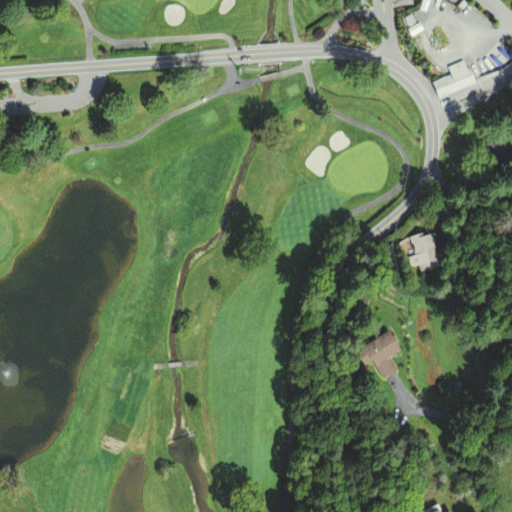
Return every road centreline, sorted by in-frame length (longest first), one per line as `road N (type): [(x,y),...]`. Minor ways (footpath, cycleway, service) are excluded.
road 1 (tertiary): [(346,511),(343,420),(325,338),(329,299),(355,253),(424,181),(430,115),(413,84),(367,53),(229,55)]
road 2 (tertiary): [(229,55),(0,72)]
road 3 (residential): [(429,169),(442,195),(447,291)]
